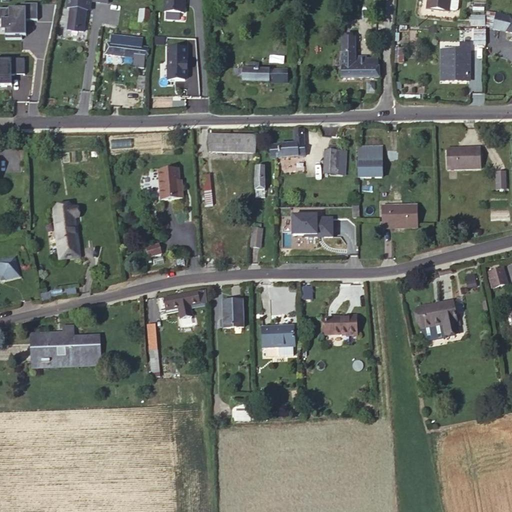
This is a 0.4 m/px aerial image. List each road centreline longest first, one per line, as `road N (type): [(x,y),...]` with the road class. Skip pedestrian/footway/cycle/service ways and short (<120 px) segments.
road 1 (unclassified): [(0,324),(158,283),(390,270),(511,240)]
road 2 (tertiary): [(0,121),(386,115)]
road 3 (tertiary): [(386,115),(511,112)]
